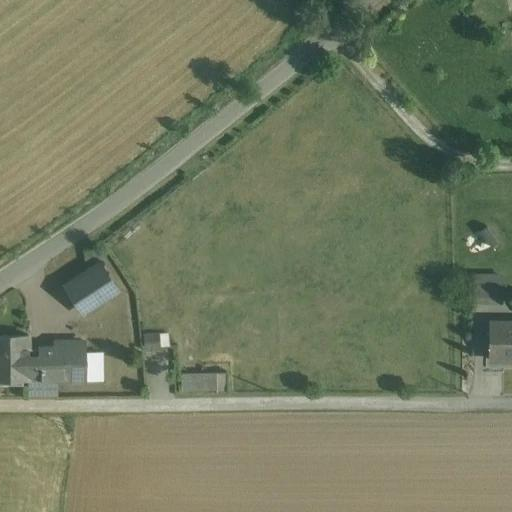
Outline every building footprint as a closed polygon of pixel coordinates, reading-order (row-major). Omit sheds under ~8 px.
[(100,264),(67,286),(84,312),(117,290),(100,264)] [(472,293),(504,292),(503,270),(471,271),(472,293)] [(511,324),(507,325),(507,323),(489,322),(489,359),(490,359),(491,357),(511,357),(511,324)] [(144,348),(169,347),(169,333),(143,334),(144,348)] [(28,335),(0,335),(0,379),(28,379),(28,355),(28,335)] [(56,341),(56,348),(40,348),(40,355),(28,355),(28,379),(29,379),(29,396),(57,395),(56,382),(84,382),(84,371),(87,367),(87,360),(83,357),(83,341),(56,341)] [(206,371),(183,371),(183,390),(216,390),(216,371),(206,371)]
